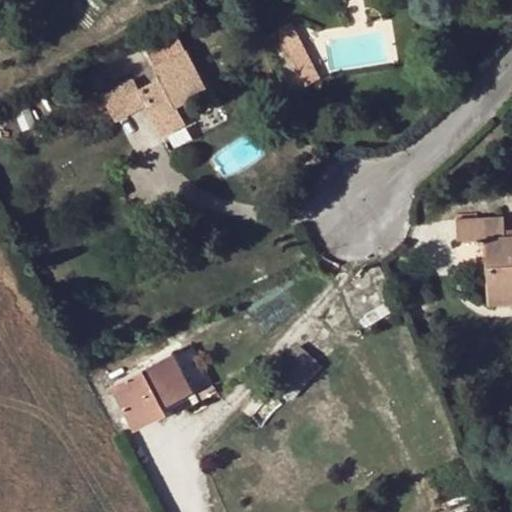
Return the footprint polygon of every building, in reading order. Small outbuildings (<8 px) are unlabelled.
[(290,22),(276,30),(305,84),(319,76),(290,22)] [(159,78),(140,89),(127,95),(136,112),(147,106),(162,136),(186,123),(181,114),(177,105),(191,98),(207,89),(173,25),(141,42),(159,78)] [(127,95),(140,89),(133,77),(101,94),(115,122),(136,112),(127,95)] [(196,106),(191,98),(177,105),(181,114),(196,106)] [(511,234),(504,235),(504,228),(503,216),(456,219),(456,240),(485,239),(487,303),(511,301),(511,234)] [(299,343),(268,378),(292,400),(323,365),(299,343)] [(164,405),(193,389),(174,350),(112,383),(135,427),(159,416),(153,405),(163,400),(164,405)] [(199,400),(193,389),(164,405),(168,411),(170,416),(199,400)] [(168,411),(164,405),(163,400),(153,405),(159,416),(168,411)] [(461,475),(430,488),(433,497),(441,499),(467,490),(461,475)]
